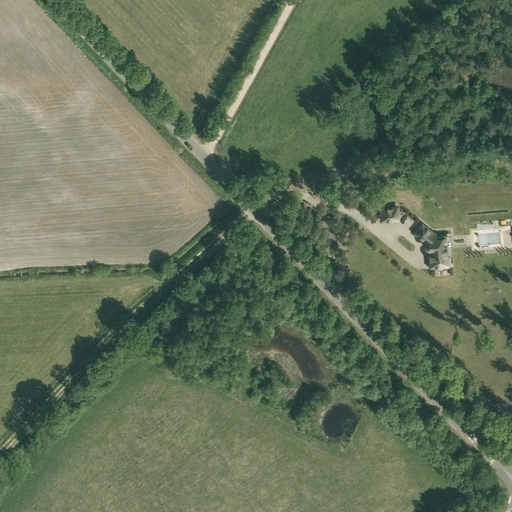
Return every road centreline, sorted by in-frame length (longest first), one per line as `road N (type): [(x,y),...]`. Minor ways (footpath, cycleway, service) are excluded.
road 1 (unclassified): [(511,479),(204,158)]
road 2 (track): [(254,211),(0,463)]
road 3 (unclassified): [(204,158),(53,0)]
road 4 (residential): [(204,158),(291,0)]
